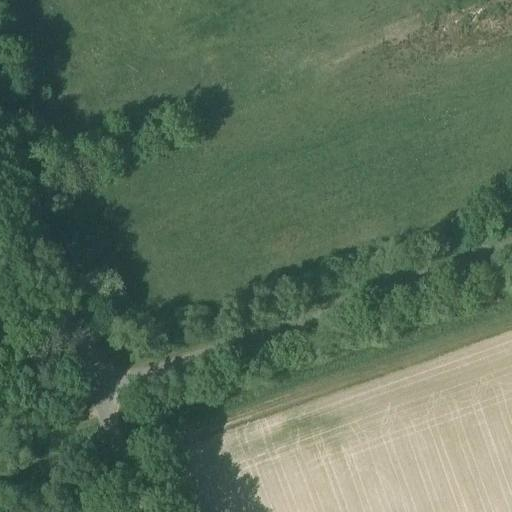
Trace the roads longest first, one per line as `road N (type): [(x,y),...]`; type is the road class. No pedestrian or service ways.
road 1 (unclassified): [(97,393),(511,250)]
road 2 (unclassified): [(0,117),(97,393)]
road 3 (unclassified): [(97,393),(139,511)]
